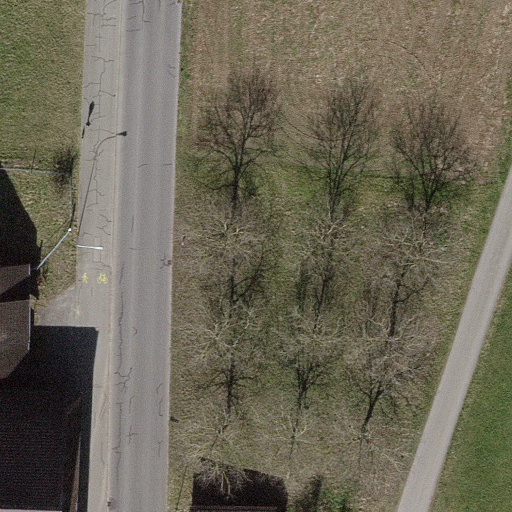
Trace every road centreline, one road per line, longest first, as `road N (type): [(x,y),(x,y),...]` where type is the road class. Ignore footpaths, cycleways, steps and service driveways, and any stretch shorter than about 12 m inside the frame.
road 1 (tertiary): [(156,0),(136,511)]
road 2 (residential): [(412,511),(511,216)]
